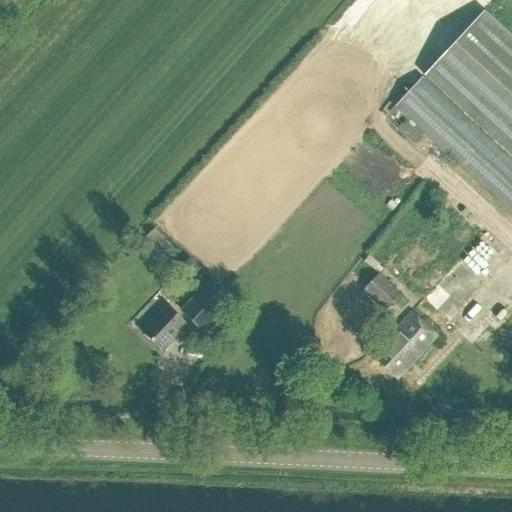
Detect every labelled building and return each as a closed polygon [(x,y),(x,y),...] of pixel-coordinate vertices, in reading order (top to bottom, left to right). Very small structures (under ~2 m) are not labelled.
[(341,18),(361,39),(372,29),(364,20),(368,16),(356,3),(341,18)] [(511,218),(511,38),(484,12),(394,110),(511,218)] [(379,274),(385,269),(371,255),(365,261),(379,274)] [(188,260),(178,270),(189,281),(199,270),(188,260)] [(384,313),(402,295),(381,274),(363,292),(384,313)] [(209,284),(182,311),(201,329),(228,302),(209,284)] [(426,313),(453,338),(465,324),(438,300),(426,313)] [(161,350),(185,324),(166,306),(142,332),(161,350)] [(397,378),(436,335),(411,312),(394,330),(397,333),(374,357),(397,378)]
